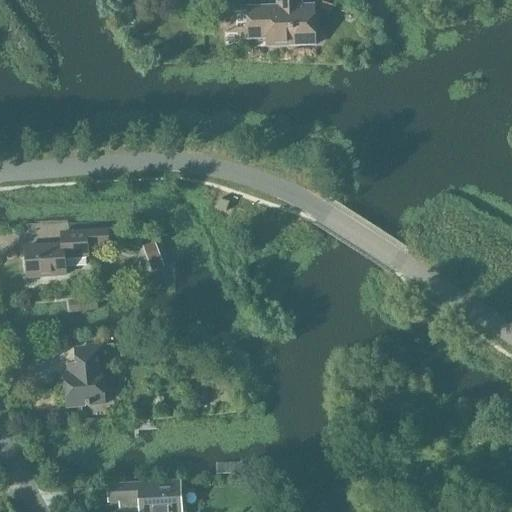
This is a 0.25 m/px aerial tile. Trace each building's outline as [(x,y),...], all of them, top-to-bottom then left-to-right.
[(301,6),(301,0),(276,0),(277,7),(248,8),(249,40),(267,40),(267,48),(315,46),(314,6),(301,6)] [(226,212),(229,203),(220,200),(217,209),(226,212)] [(62,233),(62,245),(26,248),(28,279),(65,276),(64,260),(89,258),(89,247),(109,246),(108,230),(62,233)] [(154,244),(142,248),(147,259),(159,255),(154,244)] [(68,408),(104,404),(102,388),(105,388),(104,376),(105,376),(102,346),(86,348),(87,350),(76,351),(77,366),(69,366),(70,374),(65,375),(68,408)] [(242,462),(216,464),(217,475),(241,474),(242,462)] [(182,511),(181,482),(107,486),(108,504),(138,502),(138,511),(182,511)] [(275,488),(272,493),(274,498),(280,498),(283,494),(281,489),(275,488)]
